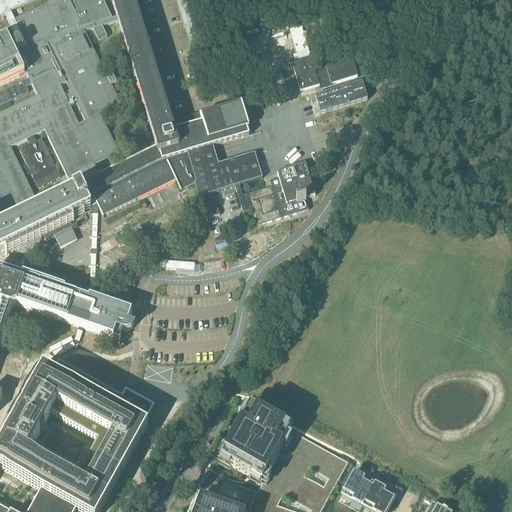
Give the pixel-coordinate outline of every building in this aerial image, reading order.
[(319,87),(319,88),(328,86),(331,85),(331,86),(332,86),(331,86),(357,78),(358,78),(353,62),(352,62),(352,63),(328,70),(327,70),(326,70),(326,71),(316,74),(311,58),(292,64),(300,92),(319,87)] [(0,401),(2,396),(0,395),(0,342),(11,310),(17,307),(113,340),(117,327),(123,329),(122,332),(123,332),(125,332),(127,332),(129,331),(131,330),(133,328),(134,326),(128,324),(131,314),(89,299),(88,301),(64,293),(65,291),(23,276),(22,278),(18,277),(0,270),(0,401)] [(59,362),(52,374),(42,369),(41,370),(35,381),(15,417),(0,445),(0,511),(100,511),(148,427),(143,424),(153,407),(142,401),(134,396),(130,402),(59,362)] [(262,485),(291,432),(250,409),(221,462),(262,485)] [(320,511),(348,464),(291,432),(262,485),(257,493),(255,493),(250,505),(247,511),(320,511)] [(344,489),(341,497),(351,502),(363,480),(353,475),(349,482),(345,489),(345,488),(344,489)] [(363,480),(351,502),(357,506),(362,508),(374,486),(367,483),(367,484),(364,482),(364,481),(363,480)] [(374,486),(362,508),(368,511),(373,511),(385,492),(378,488),(377,489),(374,488),(375,487),(374,486)] [(385,492),(373,511),(387,511),(395,498),(385,492)] [(229,511),(200,501),(195,511),(229,511)]
